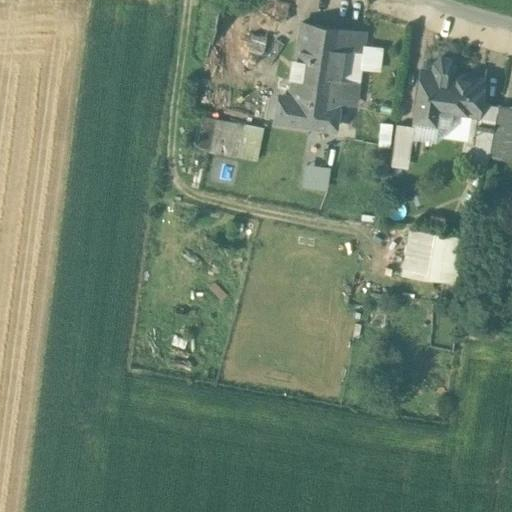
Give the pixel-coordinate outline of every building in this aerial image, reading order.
[(290,0),(219,0),(218,4),(208,44),(205,59),(251,68),(253,55),(262,56),(269,20),(284,22),(290,0)] [(366,32),(301,22),(289,97),(280,95),(276,119),(335,128),(339,99),(357,101),(366,32)] [(452,65),(448,59),(441,58),(435,63),(434,73),(420,71),(413,118),(435,122),(438,105),(476,110),(477,111),(478,101),(481,80),(450,75),(452,65)] [(497,104),(478,101),(477,111),(476,110),(474,125),(492,128),(492,127),(497,104)] [(511,106),(497,104),(492,127),(511,130),(511,106)] [(264,128),(201,116),(196,147),(258,158),(264,128)] [(413,124),(395,122),(390,156),(408,158),(413,124)] [(492,128),(474,125),(469,151),(487,154),(492,128)] [(511,156),(511,130),(492,127),(492,128),(487,154),(511,159),(511,156)] [(330,143),(317,141),(316,150),(328,152),(330,143)] [(327,187),(331,164),(305,160),(301,183),(327,187)] [(471,239),(417,230),(413,253),(438,257),(436,272),(465,277),(471,239)]
